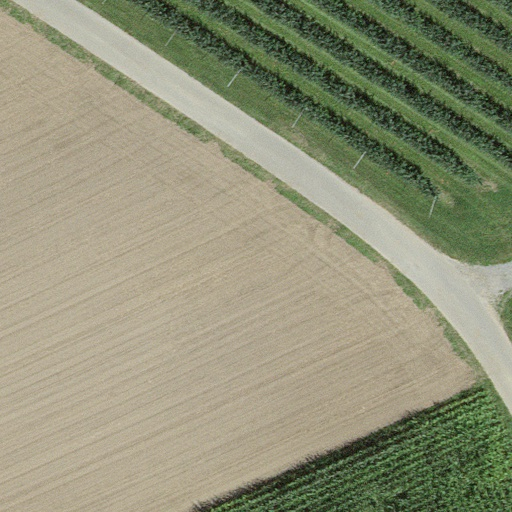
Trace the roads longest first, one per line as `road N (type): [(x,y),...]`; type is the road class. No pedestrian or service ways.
road 1 (track): [(17,0),(313,186),(451,291)]
road 2 (track): [(451,291),(511,403)]
